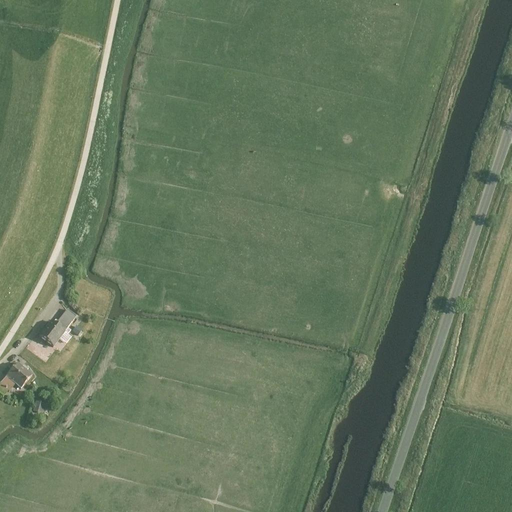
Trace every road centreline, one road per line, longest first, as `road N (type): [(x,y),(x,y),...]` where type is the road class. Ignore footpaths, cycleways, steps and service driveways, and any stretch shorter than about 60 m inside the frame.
road 1 (tertiary): [(383,511),(511,130)]
road 2 (residential): [(0,348),(53,254),(116,0)]
